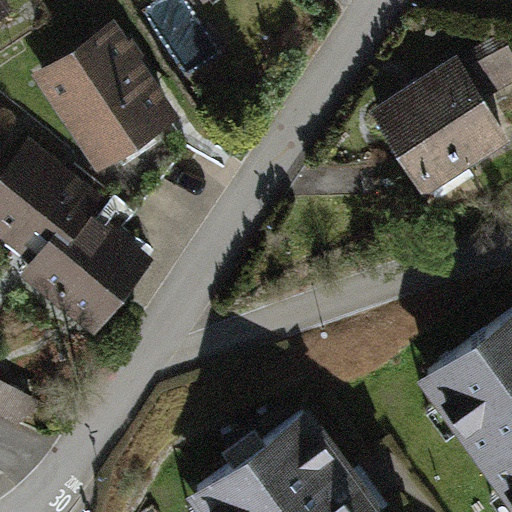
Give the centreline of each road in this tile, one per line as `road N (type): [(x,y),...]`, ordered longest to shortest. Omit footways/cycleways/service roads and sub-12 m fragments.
road 1 (residential): [(138,366),(385,0)]
road 2 (residential): [(138,366),(511,245)]
road 3 (residential): [(30,511),(138,366)]
